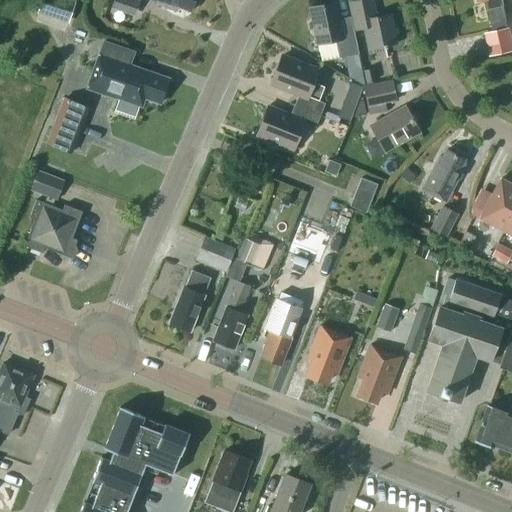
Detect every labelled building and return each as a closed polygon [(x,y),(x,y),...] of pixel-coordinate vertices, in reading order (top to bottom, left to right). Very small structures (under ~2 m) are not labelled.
[(69,23),(76,0),(75,0),(41,0),(37,13),(69,23)] [(140,0),(113,0),(111,8),(135,17),(140,0)] [(194,0),(156,0),(155,3),(177,10),(178,6),(191,10),(194,0)] [(396,43),(390,14),(376,17),(372,0),(359,0),(349,2),(355,30),(364,28),(369,49),(396,43)] [(476,0),(477,2),(484,0),(489,24),(505,20),(500,0),(476,0)] [(358,54),(352,26),(341,29),(335,2),(309,7),(317,46),(335,42),(339,58),(358,54)] [(507,27),(505,20),(489,24),(491,31),(484,33),(489,56),(511,50),(511,44),(508,27),(507,27)] [(134,51),(104,40),(87,88),(117,98),(117,97),(141,106),(144,97),(160,103),(169,79),(130,65),(134,51)] [(298,93),(294,105),(320,115),(325,103),(308,97),(318,71),(281,56),(271,82),(298,93)] [(362,84),(364,84),(361,66),(347,69),(349,77),(362,84)] [(373,68),(363,70),(365,82),(376,79),(373,68)] [(397,101),(393,80),(364,86),(369,115),(387,111),(385,103),(397,101)] [(47,142),(72,151),(89,107),(65,97),(47,142)] [(351,120),(357,102),(345,98),(339,115),(342,116),(351,120)] [(316,127),(320,115),(294,105),(290,115),(268,107),(258,133),(295,148),(305,123),(316,127)] [(405,105),(370,125),(384,151),(419,132),(405,105)] [(462,168),(460,166),(464,159),(446,150),(442,157),(439,155),(422,189),(445,201),(462,168)] [(329,160),(324,172),(336,176),(340,164),(329,160)] [(405,167),(399,173),(407,182),(414,176),(405,167)] [(64,179),(37,169),(30,189),(57,199),(64,179)] [(365,212),(377,183),(361,177),(349,205),(365,212)] [(479,218),(503,231),(511,214),(511,184),(500,178),(479,218)] [(37,199),(30,218),(34,219),(24,245),(42,252),(44,247),(71,258),(77,240),(72,238),(82,210),(65,204),(63,209),(37,199)] [(430,228),(445,236),(457,214),(442,206),(430,228)] [(511,214),(503,231),(511,235),(511,214)] [(469,246),(475,236),(464,231),(459,241),(469,246)] [(399,247),(420,256),(426,242),(405,233),(399,247)] [(235,248),(205,236),(196,258),(226,270),(235,248)] [(253,264),(261,243),(249,238),(241,259),(253,264)] [(496,243),(490,256),(506,263),(511,251),(496,243)] [(428,250),(425,258),(436,263),(440,254),(428,250)] [(234,259),(228,275),(237,278),(243,263),(234,259)] [(203,295),(210,278),(191,270),(185,287),(183,287),(169,323),(190,331),(204,295),(203,295)] [(500,294),(456,279),(446,308),(440,306),(428,338),(443,344),(427,389),(460,400),(476,355),(501,364),(500,366),(511,370),(511,300),(499,296),(500,294)] [(236,280),(212,339),(234,348),(247,314),(239,310),(249,285),(236,280)] [(356,291),(353,299),(365,304),(368,296),(356,291)] [(385,303),(376,326),(390,331),(399,308),(385,303)] [(419,303),(411,326),(424,330),(432,307),(419,303)] [(265,336),(269,337),(261,357),(280,364),(291,337),(283,333),(291,311),(277,306),(265,336)] [(308,356),(314,358),(308,375),(326,382),(331,369),(338,372),(351,337),(320,325),(308,356)] [(381,388),(388,390),(401,356),(369,344),(357,375),(364,377),(357,394),(376,401),(381,388)] [(0,430),(8,434),(17,412),(22,414),(29,399),(23,397),(33,374),(4,362),(0,369),(0,430)] [(511,403),(509,412),(487,405),(474,441),(492,448),(493,445),(511,451),(511,403)] [(84,501),(79,511),(126,511),(146,464),(159,469),(173,474),(189,433),(164,424),(164,425),(166,426),(163,433),(140,424),(142,417),(144,417),(145,416),(120,407),(119,408),(120,408),(105,447),(104,446),(104,447),(113,451),(110,460),(107,459),(102,457),(103,456),(101,456),(92,481),(93,481),(94,480),(101,482),(92,506),(85,503),(85,501),(84,501)] [(225,449),(205,502),(216,507),(214,511),(233,511),(247,474),(245,474),(251,459),(225,449)] [(299,511),(310,482),(285,473),(273,507),(268,505),(265,511),(299,511)]
